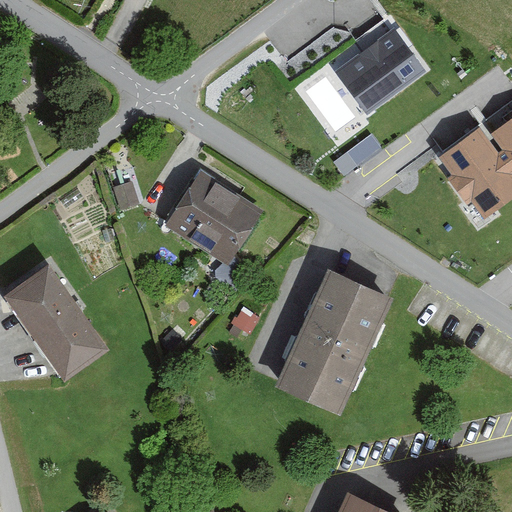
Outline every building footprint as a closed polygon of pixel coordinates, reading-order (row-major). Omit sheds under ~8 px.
[(427,73),(395,32),(338,75),(369,117),(427,73)] [(511,123),(490,139),(503,157),(499,159),(480,133),(439,163),(485,224),(511,203),(511,123)] [(347,173),(383,145),(373,131),(337,158),(347,173)] [(267,214),(201,171),(165,226),(231,269),(267,214)] [(49,271),(2,304),(63,389),(110,355),(49,271)] [(398,303),(332,273),(276,396),(343,425),(398,303)] [(373,511),(348,500),(342,511),(373,511)]
